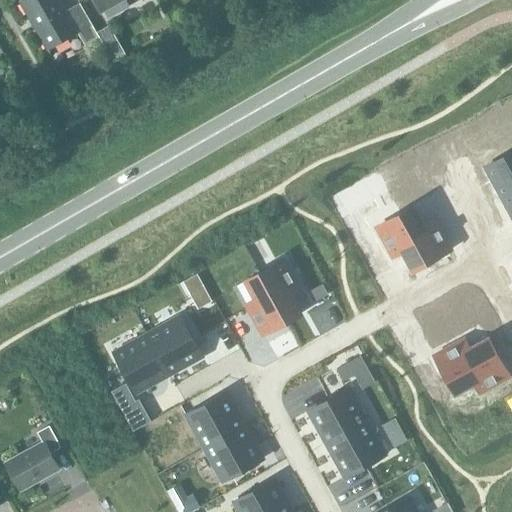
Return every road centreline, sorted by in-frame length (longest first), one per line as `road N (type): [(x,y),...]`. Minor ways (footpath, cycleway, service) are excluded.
road 1 (secondary): [(0,257),(422,17)]
road 2 (residential): [(330,511),(260,385),(480,261),(511,319)]
